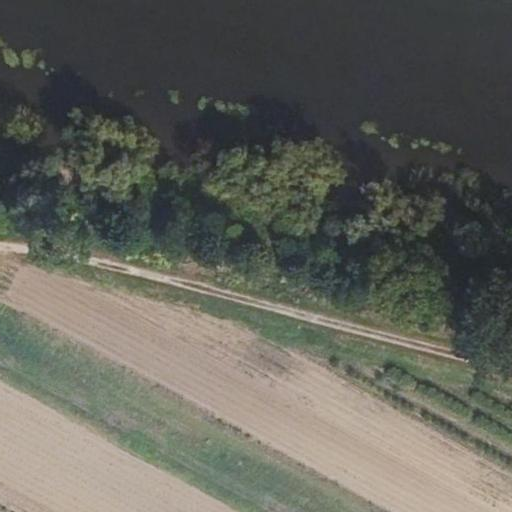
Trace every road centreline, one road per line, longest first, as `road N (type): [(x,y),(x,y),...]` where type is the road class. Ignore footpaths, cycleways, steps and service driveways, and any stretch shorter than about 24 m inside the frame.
road 1 (track): [(511,374),(107,265),(0,246)]
road 2 (track): [(0,360),(276,511)]
